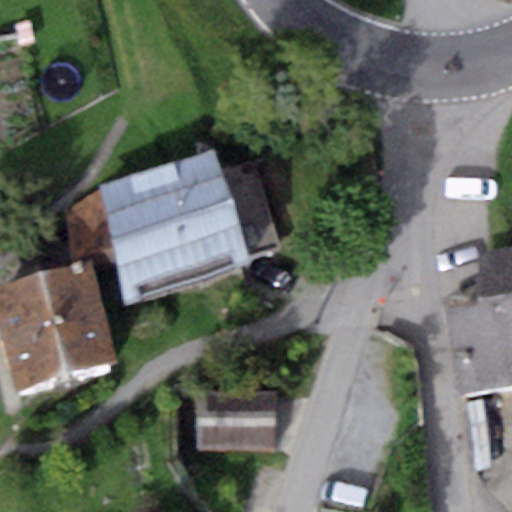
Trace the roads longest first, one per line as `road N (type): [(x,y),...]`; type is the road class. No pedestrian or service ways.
road 1 (residential): [(448,68),(293,511)]
road 2 (unclassified): [(448,68),(414,68),(342,47),(276,0)]
